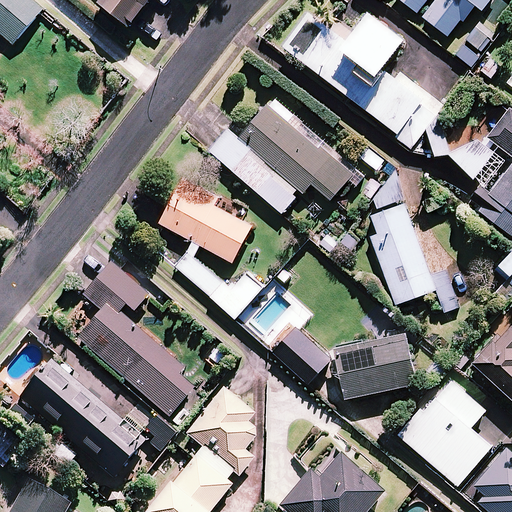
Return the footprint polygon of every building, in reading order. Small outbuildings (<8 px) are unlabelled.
[(46,10),(34,0),(0,0),(0,33),(14,46),(46,10)] [(96,0),(95,2),(132,30),(154,0),(96,0)] [(510,4),(504,0),(398,0),(452,40),(476,9),(495,24),(510,4)] [(440,118),(446,109),(401,75),(396,81),(385,73),(406,46),(372,19),(350,47),(312,18),(287,51),(350,99),(415,149),(426,135),(440,118)] [(364,179),(275,101),(244,136),(234,127),(211,153),(283,216),(311,184),(333,204),(351,184),(356,188),(364,179)] [(492,153),(478,142),(452,153),(440,118),(426,135),(435,161),(450,161),(483,187),(470,205),(511,237),(511,109),(487,141),(496,148),(492,153)] [(404,200),(397,173),(377,197),(379,206),(404,200)] [(216,204),(183,186),(162,225),(233,265),(253,229),(215,207),(216,204)] [(397,306),(436,292),(446,316),(461,310),(447,272),(431,278),(404,204),(372,216),(379,234),(371,237),(397,306)] [(326,228),(314,242),(331,257),(343,243),(326,228)] [(505,305),(511,296),(511,251),(496,271),(507,280),(494,295),(505,305)] [(232,292),(189,254),(177,268),(237,321),(266,288),(249,273),(232,292)] [(151,296),(114,264),(86,296),(106,313),(88,333),(92,336),(83,345),(169,420),(193,393),(177,379),(186,369),(121,313),(128,305),(137,313),(151,296)] [(511,326),(475,366),(511,400),(511,326)] [(331,365),(298,331),(276,353),(310,386),(331,365)] [(418,386),(408,337),(337,352),(347,401),(418,386)] [(454,365),(442,354),(427,372),(440,383),(454,365)] [(146,444),(53,364),(22,400),(115,480),(146,444)] [(254,417),(223,392),(187,437),(203,450),(152,511),(212,511),(231,488),(225,483),(232,474),(239,479),(253,461),(244,453),(259,435),(247,426),(254,417)] [(150,439),(146,444),(159,455),(177,433),(157,415),(142,432),(150,439)] [(17,454),(0,441),(0,467),(4,471),(17,454)] [(369,511),(383,497),(334,454),(319,471),(325,477),(318,485),(309,477),(280,511),(281,511),(369,511)] [(67,511),(71,507),(29,483),(12,511),(67,511)]
